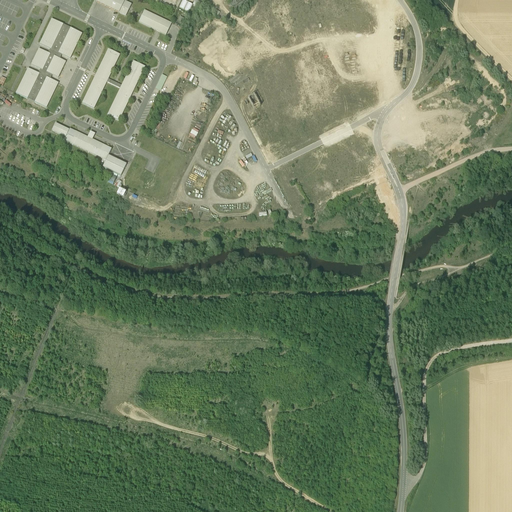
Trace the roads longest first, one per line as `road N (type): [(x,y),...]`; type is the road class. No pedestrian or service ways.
road 1 (track): [(0,228),(51,259),(168,297),(315,295),(456,267)]
road 2 (track): [(511,341),(443,354),(429,367),(426,461),(418,478),(403,481)]
road 3 (track): [(272,466),(130,408),(123,410),(127,418)]
